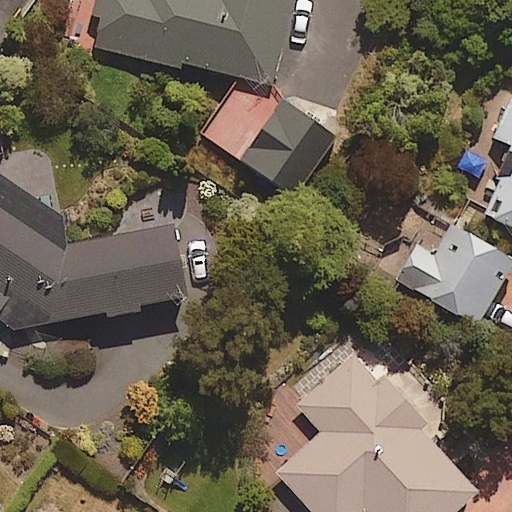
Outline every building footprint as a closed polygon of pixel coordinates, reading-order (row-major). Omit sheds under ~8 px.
[(272,74),(289,0),(101,0),(92,41),(178,61),(180,54),(237,68),(203,132),(272,169),(312,95),(272,74)] [(511,97),(482,156),(501,165),(481,204),(511,220),(511,97)] [(0,331),(15,307),(21,332),(117,318),(119,330),(158,325),(156,312),(200,306),(182,226),(85,247),(82,220),(6,179),(2,152),(0,152),(0,331)] [(511,252),(511,245),(433,204),(397,273),(479,315),(511,252)] [(440,418),(366,338),(297,402),(321,427),(276,468),(317,511),(353,511),(361,505),(367,511),(442,511),(476,481),(428,429),(440,418)]
